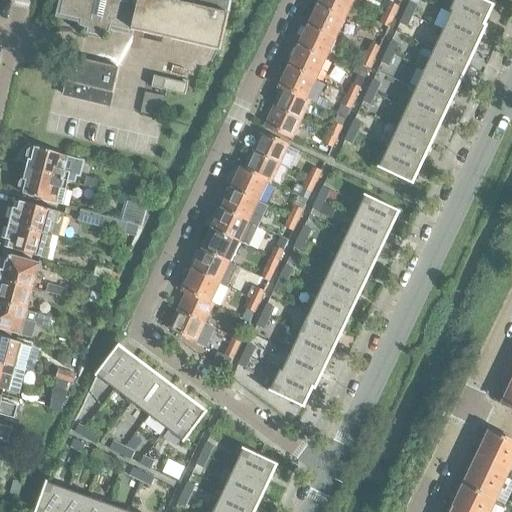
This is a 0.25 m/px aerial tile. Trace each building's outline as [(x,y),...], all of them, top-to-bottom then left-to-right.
[(64,0),(61,15),(82,20),(80,27),(88,29),(87,34),(102,37),(103,34),(110,36),(111,31),(134,37),(134,36),(142,38),(143,33),(220,51),(232,0),(64,0)] [(320,0),(318,6),(347,19),(355,0),(320,0)] [(495,6),(481,0),(455,0),(450,11),(452,13),(485,27),(494,7),(495,7),(495,6)] [(400,6),(399,6),(391,2),(386,13),(395,17),(400,6)] [(413,16),(418,6),(410,2),(405,13),(413,16)] [(347,19),(318,6),(308,26),(337,40),(347,19)] [(390,28),(395,17),(386,13),(380,24),(390,28)] [(407,27),(413,16),(405,13),(400,24),(407,27)] [(485,27),(452,13),(443,32),(478,48),(487,28),(485,27)] [(308,26),(298,47),(327,61),(337,40),(308,26)] [(478,48),(443,32),(434,51),(468,67),(478,48)] [(394,56),(399,45),(392,41),(387,52),(394,56)] [(371,43),(366,54),(375,58),(381,47),(371,43)] [(327,61),(298,47),(289,67),(318,81),(327,61)] [(468,67),(434,51),(425,71),(459,87),(468,67)] [(389,66),(394,56),(387,52),(382,63),(389,66)] [(375,58),(366,54),(361,64),(369,68),(370,68),(375,58)] [(67,83),(64,96),(110,107),(119,68),(73,57),(67,83)] [(358,62),(353,72),(359,75),(366,78),(370,68),(369,68),(361,64),(358,62)] [(318,81),(289,67),(279,88),(282,90),(283,89),(308,101),(309,100),(318,81)] [(459,87),(425,71),(416,90),(450,106),(459,87)] [(359,75),(356,81),(363,85),(366,78),(359,75)] [(154,76),(152,88),(186,96),(189,84),(154,76)] [(376,95),(381,84),(374,80),(370,89),(369,91),(376,95)] [(362,89),(359,88),(352,84),(347,95),(357,99),(362,89)] [(283,89),(282,90),(274,108),(302,121),(311,101),(309,100),(308,101),(283,89)] [(450,106),(416,90),(407,110),(441,126),(450,106)] [(371,106),(376,95),(369,91),(364,102),(371,106)] [(141,114),(161,118),(166,97),(145,92),(141,114)] [(351,110),(357,99),(347,95),(342,105),(350,109),(351,110)] [(302,121),(274,108),(265,126),(293,140),(302,121)] [(432,145),(441,126),(407,110),(398,129),(432,145)] [(357,134),(363,123),(355,120),(350,130),(357,134)] [(343,127),(342,126),(334,122),(329,133),(338,137),(343,127)] [(423,165),(432,145),(398,129),(389,149),(423,165)] [(352,145),(357,134),(350,130),(345,141),(352,145)] [(253,152),(281,165),(290,146),(262,133),(253,152)] [(333,148),(338,137),(329,133),(324,144),(333,148)] [(29,162),(26,171),(69,182),(71,173),(65,172),(69,157),(35,148),(34,151),(30,150),(28,153),(27,158),(28,161),(29,162)] [(414,184),(423,165),(389,149),(380,168),(379,168),(378,169),(414,185),(415,184),(414,184)] [(253,152),(245,170),(244,171),(269,182),(269,184),(271,185),(281,165),(253,152)] [(308,178),(317,182),(322,171),(313,167),(308,178)] [(244,171),(245,170),(241,168),(231,190),(260,204),(269,184),(269,182),(244,171)] [(63,205),(69,182),(26,171),(24,180),(23,180),(20,183),(19,188),(20,191),(23,192),(23,195),(57,204),(63,205)] [(80,175),(77,185),(97,190),(99,180),(80,175)] [(317,182),(308,178),(302,188),(312,193),(317,182)] [(330,191),(323,188),(318,199),(325,202),(330,191)] [(231,190),(221,210),(250,224),(260,204),(231,190)] [(390,233),(400,213),(400,214),(401,213),(365,196),(365,197),(356,216),(390,233)] [(320,213),(325,202),(318,199),(313,209),(320,213)] [(9,224),(58,238),(64,214),(20,202),(18,210),(13,209),(9,224)] [(128,202),(123,220),(142,227),(147,208),(128,202)] [(325,202),(320,213),(329,217),(334,206),(325,202)] [(304,210),(303,209),(294,205),(289,216),(299,221),(304,210)] [(81,210),(77,222),(137,238),(140,227),(81,210)] [(221,210),(212,230),(240,244),(248,248),(257,230),(249,226),(250,224),(221,210)] [(294,232),(299,221),(289,216),(284,227),(294,232)] [(381,252),(390,233),(356,216),(347,236),(381,252)] [(58,238),(9,224),(5,240),(10,241),(8,249),(49,260),(49,259),(53,260),(59,238),(58,238)] [(307,241),(312,230),(304,227),(299,238),(307,241)] [(240,244),(212,230),(202,250),(231,264),(240,244)] [(372,272),(381,252),(347,236),(338,255),(372,272)] [(302,252),(307,241),(299,238),(294,249),(302,252)] [(285,251),(284,250),(275,246),(270,257),(279,262),(285,251)] [(202,250),(192,270),(221,284),(231,264),(202,250)] [(0,260),(0,279),(34,288),(40,265),(2,255),(0,260)] [(363,291),(372,272),(338,255),(329,275),(363,291)] [(274,273),(279,262),(270,257),(265,268),(274,273)] [(112,272),(113,271),(97,266),(94,276),(109,281),(115,282),(118,274),(112,272)] [(288,280),(294,269),(286,266),(281,277),(288,280)] [(221,284),(192,270),(183,291),(186,293),(187,292),(212,304),(213,302),(221,284)] [(363,291),(329,275),(319,294),(354,310),(363,291)] [(283,291),(288,280),(281,277),(276,287),(283,291)] [(0,303),(27,311),(34,288),(0,279),(0,303)] [(59,295),(61,287),(48,284),(46,292),(59,295)] [(266,292),(265,291),(256,287),(251,298),(261,303),(266,292)] [(187,292),(186,293),(178,311),(206,324),(215,304),(213,302),(212,304),(187,292)] [(354,310),(319,294),(310,314),(344,330),(354,310)] [(255,314),(261,303),(251,298),(245,309),(255,314)] [(98,315),(100,307),(97,307),(97,306),(83,302),(80,311),(98,315)] [(27,311),(0,303),(0,329),(21,335),(25,321),(27,311)] [(270,319),(275,308),(268,305),(262,316),(270,319)] [(49,329),(52,318),(27,311),(25,321),(33,324),(33,325),(49,329)] [(206,324),(178,311),(169,330),(197,343),(206,324)] [(335,349),(344,330),(310,314),(301,333),(335,349)] [(265,330),(270,319),(262,316),(257,326),(265,330)] [(326,369),(335,349),(301,333),(292,352),(326,369)] [(229,346),(238,350),(243,339),(234,335),(229,346)] [(33,348),(23,345),(0,338),(0,363),(17,368),(26,371),(33,348)] [(251,358),(256,347),(249,344),(244,355),(251,358)] [(115,390),(138,360),(121,347),(121,346),(120,345),(96,377),(97,378),(98,377),(115,390)] [(233,361),(238,350),(229,346),(224,356),(233,361)] [(326,369),(292,352),(283,372),(315,387),(317,388),(326,369)] [(246,369),(251,358),(244,355),(239,365),(246,369)] [(132,403),(155,373),(138,360),(115,390),(132,403)] [(17,368),(0,363),(0,389),(10,392),(17,368)] [(72,384),(75,374),(59,370),(56,379),(57,380),(71,384),(72,384)] [(315,387),(283,372),(280,371),(280,372),(271,391),(270,391),(269,392),(305,409),(306,408),(305,407),(315,387)] [(149,416),(172,386),(155,373),(132,403),(149,416)] [(68,393),(71,384),(57,380),(55,388),(68,393)] [(511,383),(502,405),(511,409),(511,383)] [(167,429),(189,399),(172,386),(149,416),(167,429)] [(0,415),(14,419),(18,406),(2,402),(3,399),(0,397),(0,415)] [(184,443),(208,412),(207,411),(207,412),(189,399),(167,429),(184,442),(183,443),(184,443)] [(61,413),(64,404),(52,401),(50,409),(61,413)] [(0,440),(8,443),(12,429),(0,425),(0,440)] [(86,437),(90,430),(79,425),(75,432),(86,437)] [(97,443),(101,436),(90,430),(86,437),(97,443)] [(463,486),(497,502),(511,468),(511,441),(489,431),(463,486)] [(82,452),(86,445),(75,440),(71,447),(82,452)] [(121,454),(124,447),(114,442),(110,449),(121,454)] [(207,444),(202,454),(209,458),(214,447),(207,444)] [(132,460),(135,452),(124,447),(121,454),(132,460)] [(0,469),(1,470),(4,459),(18,463),(21,454),(0,448),(0,469)] [(102,462),(105,455),(94,449),(91,457),(102,462)] [(268,486),(278,466),(278,467),(279,466),(243,449),(243,450),(234,470),(268,486)] [(204,468),(209,458),(202,454),(197,465),(204,468)] [(112,467),(116,460),(105,455),(102,462),(112,467)] [(144,457),(140,464),(151,469),(155,462),(144,457)] [(141,481),(144,474),(133,469),(130,476),(141,481)] [(259,505),(268,486),(234,470),(225,489),(259,505)] [(155,479),(144,474),(141,481),(152,486),(155,479)] [(14,481),(10,494),(19,496),(22,483),(14,481)] [(60,511),(69,490),(48,483),(49,482),(48,482),(36,511),(60,511)] [(191,497),(196,486),(189,482),(183,493),(191,497)] [(491,511),(497,502),(463,486),(450,511),(491,511)] [(223,511),(256,511),(259,505),(225,489),(216,509),(223,511)] [(83,511),(89,498),(69,490),(60,511),(83,511)] [(185,508),(191,497),(183,493),(178,504),(185,508)] [(106,511),(109,505),(89,498),(83,511),(106,511)]
